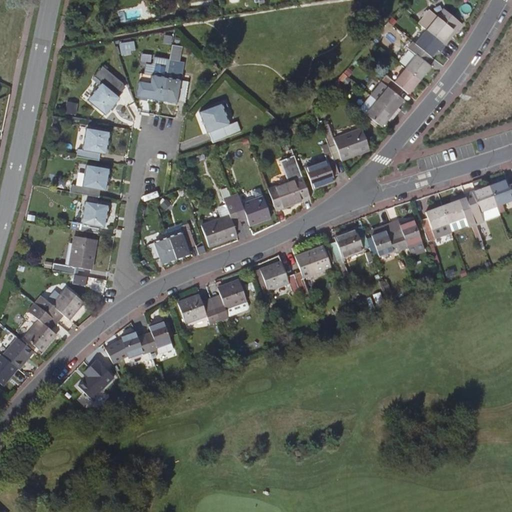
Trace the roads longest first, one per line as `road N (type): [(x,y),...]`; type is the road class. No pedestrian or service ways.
road 1 (tertiary): [(335,205),(458,68),(501,0)]
road 2 (tertiary): [(128,304),(335,205)]
road 3 (tertiary): [(48,0),(0,220)]
road 4 (residential): [(335,205),(511,153)]
road 5 (tertiary): [(0,423),(128,304)]
road 6 (residential): [(128,304),(125,255),(142,158),(156,139)]
